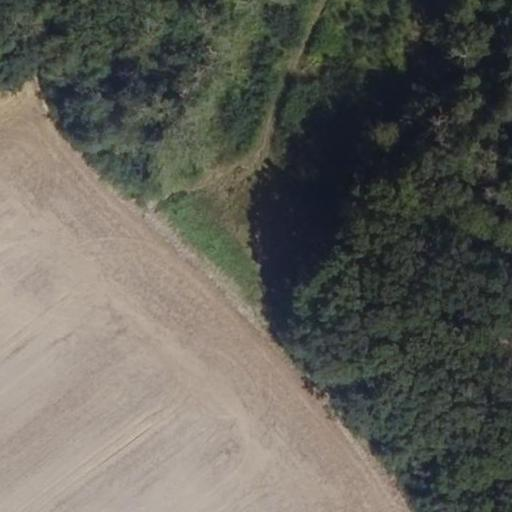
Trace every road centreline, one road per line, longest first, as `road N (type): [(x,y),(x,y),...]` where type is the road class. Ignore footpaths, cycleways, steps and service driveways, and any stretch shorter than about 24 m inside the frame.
road 1 (track): [(323,0),(258,151),(252,244),(29,0)]
road 2 (track): [(252,244),(268,285),(310,323),(466,511)]
